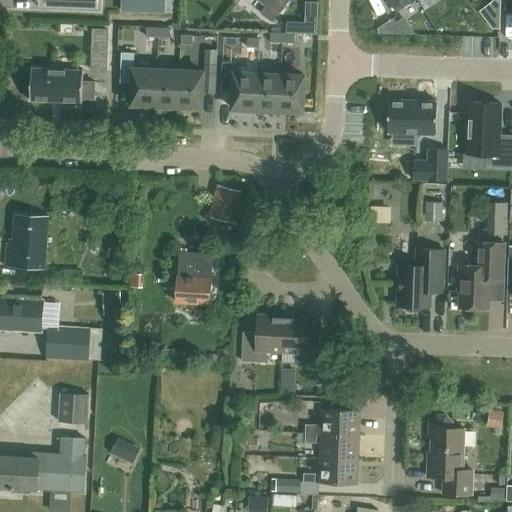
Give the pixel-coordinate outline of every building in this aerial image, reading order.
[(259,0),(266,4),(261,12),(273,21),(288,0),(259,0)] [(146,27),(146,36),(158,37),(158,27),(146,27)] [(170,28),(158,27),(158,37),(170,37),(170,28)] [(283,33),(271,32),(270,41),(282,42),(283,33)] [(295,33),(283,33),(282,42),(294,42),(295,33)] [(193,35),(181,34),(181,43),(193,44),(193,35)] [(247,37),(247,46),(259,47),(260,38),(247,37)] [(134,52),(121,52),(120,82),(133,83),(132,104),(155,105),(157,69),(134,68),(134,52)] [(157,69),(155,105),(178,106),(180,70),(180,65),(157,64),(157,69)] [(216,64),(204,64),(203,92),(215,92),(216,64)] [(33,68),(32,100),(84,102),(84,98),(96,98),(97,82),(85,81),(85,70),(33,68)] [(203,71),(180,70),(178,106),(202,107),(203,71)] [(233,108),(256,109),(258,73),(234,72),(233,108)] [(258,73),(256,109),(279,110),(281,74),(258,73)] [(304,75),(281,74),(279,110),(303,111),(304,75)] [(389,99),(388,132),(392,132),(416,133),(436,134),(437,100),(389,99)] [(469,101),(468,153),(488,154),(487,166),(511,166),(511,133),(500,134),(501,103),(469,101)] [(253,112),(254,131),(284,130),(283,110),(253,112)] [(414,160),(413,179),(447,180),(448,148),(429,148),(428,161),(414,160)] [(239,193),(217,186),(208,218),(230,224),(239,193)] [(463,216),(463,195),(451,195),(451,200),(435,200),(435,221),(450,221),(450,216),(463,216)] [(393,210),(373,207),(371,222),(391,224),(393,210)] [(8,243),(6,266),(45,268),(49,215),(15,213),(13,238),(10,238),(10,243),(8,243)] [(460,291),(459,308),(489,309),(490,280),(504,281),(505,242),(477,241),(477,265),(459,264),(458,291),(460,291)] [(444,276),(445,249),(417,248),(417,265),(400,264),(399,305),(406,305),(406,307),(409,310),(419,311),(422,308),(422,306),(429,306),(430,275),(444,276)] [(180,252),(177,301),(211,303),(214,254),(180,252)] [(81,284),(81,270),(61,269),(60,283),(81,284)] [(104,314),(122,313),(121,291),(103,292),(104,314)] [(2,298),(1,298),(0,308),(0,327),(42,330),(44,301),(42,300),(42,295),(2,293),(2,298)] [(282,351),(284,315),(258,314),(257,332),(243,331),(242,360),(267,361),(268,350),(282,351)] [(284,315),(282,351),(296,352),(296,363),(321,364),(323,335),(309,334),(310,316),(284,315)] [(47,356),(75,358),(75,360),(89,360),(90,328),(77,327),(49,325),(47,356)] [(295,395),(295,381),(282,381),(282,395),(295,395)] [(16,435),(53,393),(41,382),(4,425),(16,435)] [(320,389),(320,398),(329,398),(329,389),(320,389)] [(61,392),(59,416),(59,422),(88,423),(89,394),(61,392)] [(322,424),(317,424),(305,424),(305,432),(317,433),(322,433),(359,435),(360,410),(323,408),(322,424)] [(463,468),(464,427),(452,427),(452,421),(446,414),(437,414),(430,420),(429,434),(432,434),(431,459),(429,459),(428,475),(444,476),(443,492),(472,494),(473,469),(463,468)] [(511,430),(508,414),(493,416),(495,432),(511,430)] [(305,432),(305,442),(317,442),(317,433),(305,432)] [(484,448),(483,432),(470,433),(470,449),(484,448)] [(359,435),(322,433),(321,457),(358,458),(359,435)] [(60,436),(59,454),(26,451),(26,456),(0,454),(0,486),(38,489),(38,488),(84,491),(86,455),(85,455),(86,437),(60,436)] [(358,458),(321,457),(320,482),(357,483),(358,458)] [(315,482),(316,473),(304,472),(303,481),(315,482)] [(300,492),(301,480),(276,479),(275,491),(300,492)] [(478,495),(478,501),(492,502),(492,499),(504,500),(504,488),(491,487),(491,496),(478,495)]
